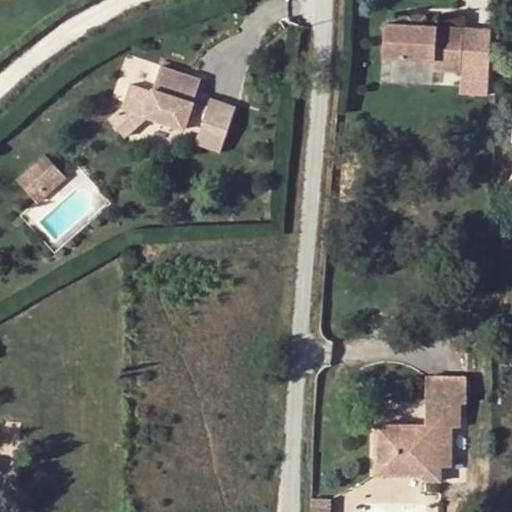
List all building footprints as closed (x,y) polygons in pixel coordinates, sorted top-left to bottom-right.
[(399,38),(399,48),(417,48),(416,38),(399,38)] [(399,48),(376,49),(376,82),(427,81),(427,91),(455,91),(454,48),(417,48),(399,48)] [(199,80),(157,67),(149,92),(126,85),(119,108),(105,120),(121,138),(145,118),(181,130),(186,116),(191,102),(199,80)] [(207,99),(205,106),(200,120),(192,144),(218,153),(233,108),(207,99)] [(205,106),(191,102),(186,116),(200,120),(205,106)] [(51,165),(42,154),(12,180),(23,191),(51,165)] [(51,165),(23,191),(35,204),(64,179),(51,165)] [(425,378),(425,405),(459,405),(466,405),(466,379),(425,378)] [(459,405),(425,405),(425,427),(377,427),(375,462),(389,462),(389,474),(425,474),(426,472),(440,471),(450,472),(451,426),(459,427),(459,405)] [(389,462),(375,462),(375,474),(389,474),(389,462)] [(440,485),(440,471),(426,472),(425,474),(425,486),(440,485)] [(326,511),(326,500),(305,500),(304,511),(326,511)]
